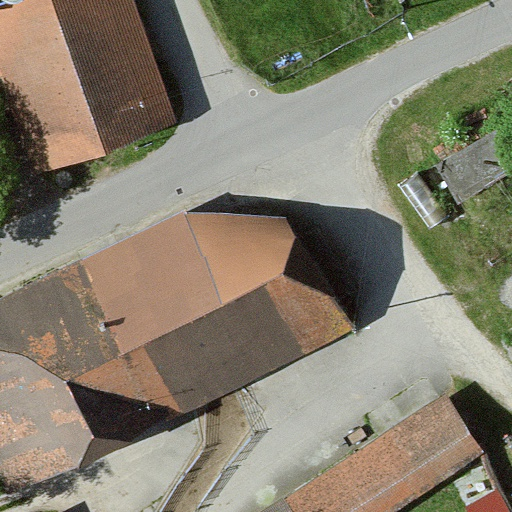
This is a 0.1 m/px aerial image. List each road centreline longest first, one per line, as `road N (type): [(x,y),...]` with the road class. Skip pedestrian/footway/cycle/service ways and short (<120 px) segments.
road 1 (unclassified): [(203,511),(395,306),(311,108)]
road 2 (unclassified): [(231,142),(0,249)]
road 3 (unclassified): [(511,25),(311,108)]
road 4 (unclassified): [(231,142),(176,0)]
road 5 (track): [(395,306),(468,342),(511,391)]
